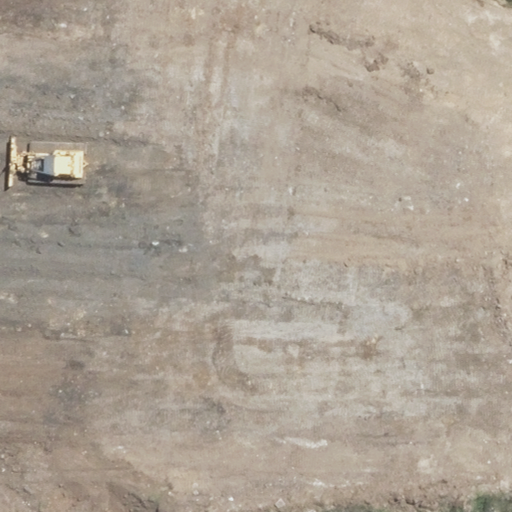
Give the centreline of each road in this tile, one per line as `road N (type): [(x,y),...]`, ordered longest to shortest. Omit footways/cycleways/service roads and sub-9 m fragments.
road 1 (residential): [(283,0),(332,368)]
road 2 (residential): [(511,342),(332,368)]
road 3 (residential): [(332,368),(351,511)]
